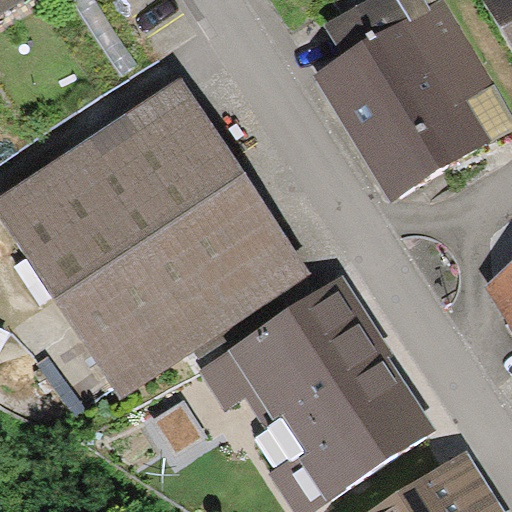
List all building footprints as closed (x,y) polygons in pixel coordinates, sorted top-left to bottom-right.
[(0,0),(0,19),(28,0),(0,0)] [(392,204),(511,130),(511,110),(444,0),(443,0),(433,6),(429,0),(376,0),(329,29),(348,60),(316,80),(341,122),(392,204)] [(511,0),(481,0),(511,54),(511,0)] [(310,285),(180,88),(0,206),(0,215),(126,406),(310,285)] [(511,268),(486,289),(511,330),(511,268)] [(396,356),(343,278),(203,372),(229,412),(244,402),(265,433),(254,441),(276,474),(270,479),(292,511),(319,511),(438,432),(389,360),(396,356)] [(184,402),(155,421),(178,456),(208,436),(184,402)] [(511,511),(469,448),(375,511),(511,511)]
